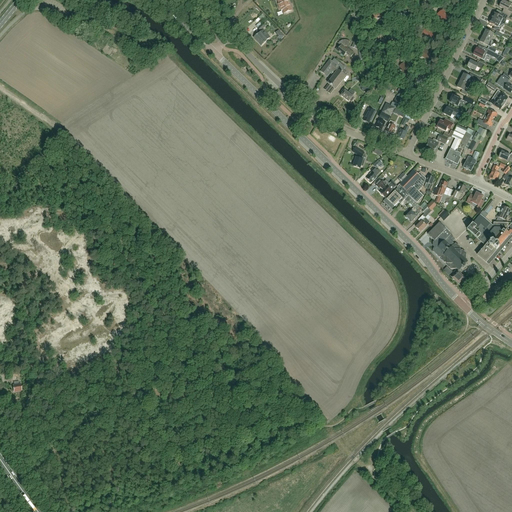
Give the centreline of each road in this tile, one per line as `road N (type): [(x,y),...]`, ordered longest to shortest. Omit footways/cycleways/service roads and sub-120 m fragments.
road 1 (tertiary): [(463,305),(419,252),(213,53)]
road 2 (residential): [(407,154),(327,122),(233,40),(222,45)]
road 3 (residential): [(407,154),(484,0)]
